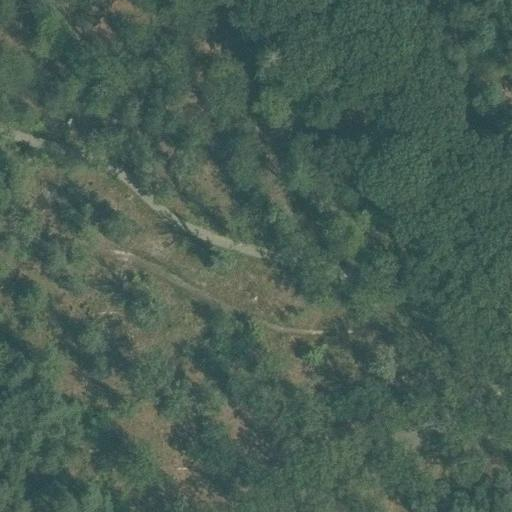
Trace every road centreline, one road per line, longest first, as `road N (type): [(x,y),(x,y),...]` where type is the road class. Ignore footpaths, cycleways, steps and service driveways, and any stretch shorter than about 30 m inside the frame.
road 1 (unknown): [(511,160),(420,210),(311,335),(208,410),(201,432),(212,511)]
road 2 (unclassified): [(292,0),(511,308)]
road 3 (unclassified): [(299,511),(511,387)]
